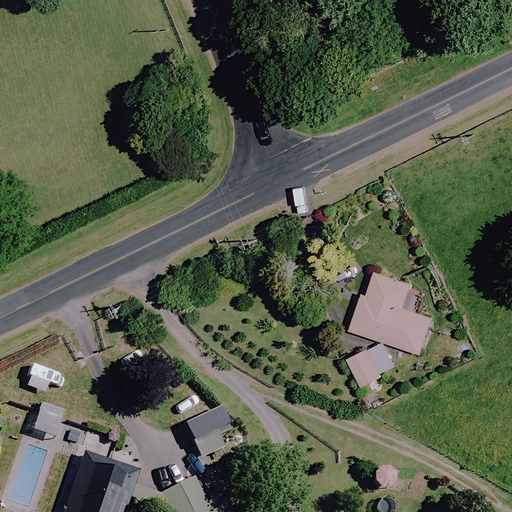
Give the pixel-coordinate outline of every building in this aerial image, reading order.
[(415,285),(378,272),(370,296),(365,294),(353,332),(424,355),(436,318),(407,309),(415,285)] [(384,343),(370,350),(369,347),(349,357),(364,388),(384,378),(383,375),(397,368),(384,343)] [(228,457),(219,433),(193,443),(200,461),(210,457),(213,463),(228,457)] [(114,449),(89,441),(64,511),(124,511),(138,471),(110,461),(114,449)] [(398,474),(375,469),(371,489),(393,494),(398,474)] [(235,511),(230,500),(216,471),(161,498),(168,511),(235,511)]
